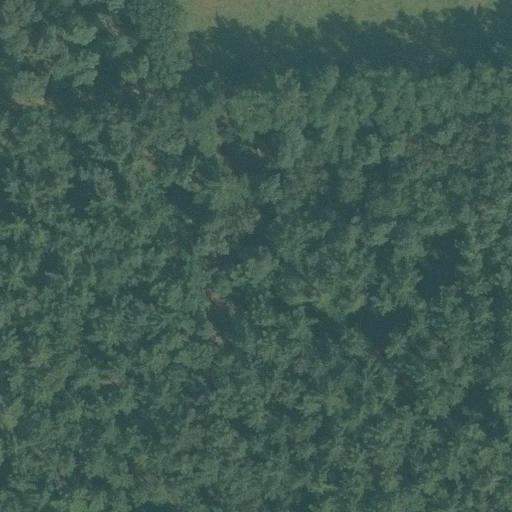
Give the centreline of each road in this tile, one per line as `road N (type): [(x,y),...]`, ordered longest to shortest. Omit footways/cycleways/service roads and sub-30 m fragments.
road 1 (track): [(0,404),(209,364),(511,334)]
road 2 (track): [(0,89),(93,72),(154,74)]
